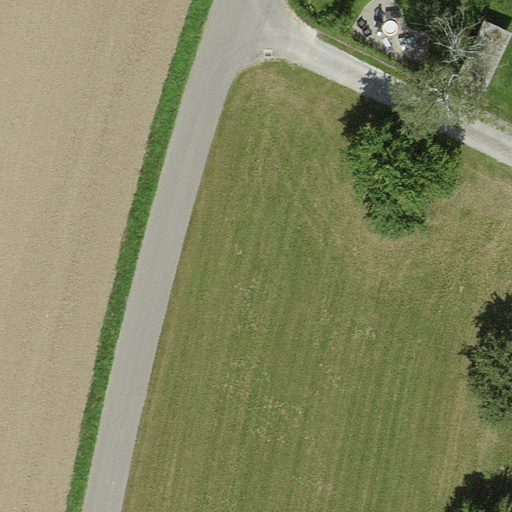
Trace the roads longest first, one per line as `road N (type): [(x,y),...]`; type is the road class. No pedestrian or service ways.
road 1 (unclassified): [(241,0),(164,246),(104,511)]
road 2 (track): [(511,154),(235,16)]
